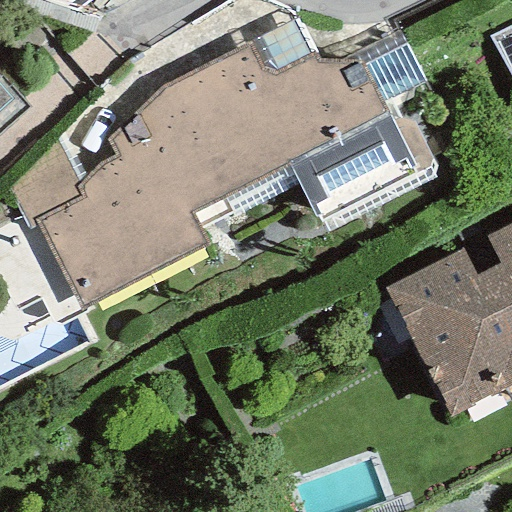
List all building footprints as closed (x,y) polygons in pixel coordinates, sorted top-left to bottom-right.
[(511,27),(490,38),(511,80),(511,27)] [(39,227),(81,310),(208,244),(192,214),(289,164),(316,221),(428,169),(434,159),(413,121),(401,119),(394,121),(384,104),(424,84),(398,32),(342,61),(318,62),(315,55),(277,73),(262,69),(249,46),(161,89),(110,141),(116,156),(102,164),(79,188),(83,199),(35,220),(39,227)] [(0,130),(29,106),(0,73),(0,130)] [(79,188),(57,137),(7,188),(27,231),(39,227),(35,220),(83,199),(79,188)] [(386,291),(455,418),(511,387),(511,226),(489,238),(501,263),(478,275),(463,251),(386,291)]
